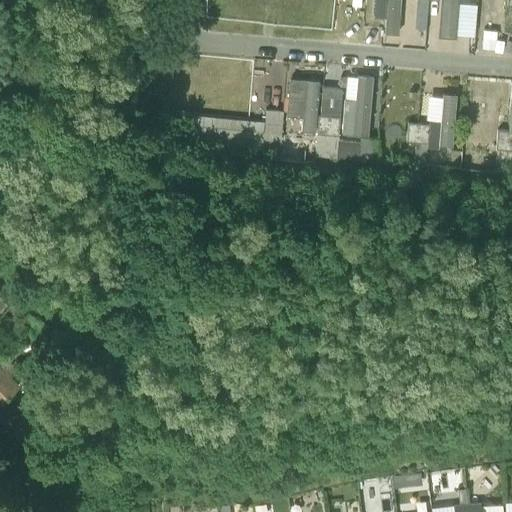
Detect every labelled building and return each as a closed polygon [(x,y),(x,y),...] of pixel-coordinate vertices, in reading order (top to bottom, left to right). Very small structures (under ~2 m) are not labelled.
[(405,0),(390,0),(389,27),(405,28),(405,0)] [(458,35),(460,0),(442,0),(440,34),(458,35)] [(373,132),(377,71),(349,69),(345,130),(373,132)] [(320,115),(329,115),(340,116),(341,87),(322,86),(320,115)] [(456,144),(460,94),(442,92),(438,143),(456,144)] [(488,145),(489,94),(475,93),(475,145),(488,145)] [(287,95),(286,115),(302,116),(304,96),(287,95)] [(187,142),(279,149),(283,109),(266,108),(264,120),(190,113),(187,142)] [(317,134),(328,134),(329,115),(320,115),(319,114),(317,134)] [(329,115),(328,134),(338,135),(340,116),(329,115)] [(413,141),(421,142),(422,123),(415,122),(413,141)] [(422,123),(421,142),(428,142),(430,123),(422,123)] [(504,172),(504,170),(508,130),(497,129),(495,148),(494,171),(504,172)] [(326,156),(328,134),(317,134),(316,134),(315,141),(315,150),(314,155),(326,156)] [(338,139),(338,135),(328,134),(326,156),(336,157),(337,157),(338,157),(358,159),(360,140),(340,139),(338,139)] [(427,165),(428,142),(421,142),(419,162),(419,164),(427,165)] [(0,338),(0,347),(8,355),(19,344),(6,332),(0,338)] [(0,401),(18,383),(0,364),(0,401)] [(404,485),(403,473),(392,474),(394,486),(404,485)] [(467,511),(467,502),(453,503),(453,511),(467,511)] [(480,511),(480,502),(467,502),(467,511),(480,511)]
